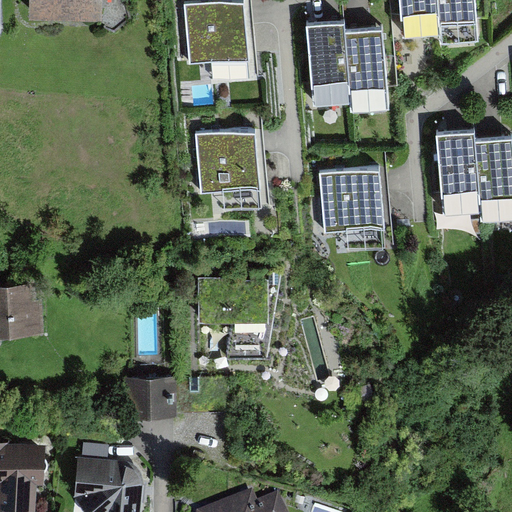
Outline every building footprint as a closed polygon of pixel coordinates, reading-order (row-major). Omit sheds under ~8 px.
[(28,0),(29,17),(102,15),(100,0),(28,0)] [(244,0),(194,0),(184,1),(190,64),(250,58),(244,0)] [(400,0),(403,33),(442,29),(439,0),(400,0)] [(439,0),(442,29),(442,37),(479,34),(476,0),(439,0)] [(307,20),(314,100),(352,97),(346,27),(345,17),(307,20)] [(383,24),(346,27),(352,97),(353,107),(390,104),(383,24)] [(258,123),(198,130),(205,193),(265,186),(258,123)] [(444,209),(482,206),(476,136),(475,126),(437,129),(444,209)] [(482,216),(511,213),(511,132),(476,136),(482,206),(482,216)] [(320,170),(326,230),(385,225),(380,164),(320,170)] [(269,274),(199,275),(200,318),(270,317),(269,274)] [(45,280),(0,281),(0,335),(47,334),(45,280)] [(233,357),(273,356),(271,318),(231,320),(233,357)] [(209,355),(229,356),(229,341),(210,341),(209,355)] [(174,379),(133,379),(133,413),(174,413),(174,379)] [(0,440),(0,507),(38,510),(40,486),(46,486),(50,443),(8,442),(0,440)] [(133,460),(125,459),(78,455),(75,496),(89,511),(140,511),(141,500),(143,501),(144,482),(144,473),(139,465),(133,460)] [(287,511),(281,494),(258,503),(253,492),(201,511),(287,511)]
